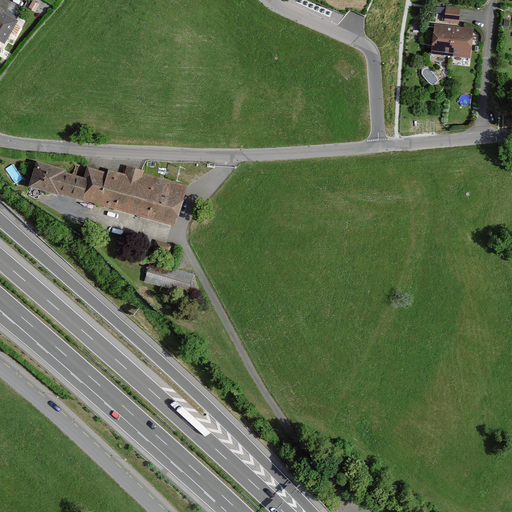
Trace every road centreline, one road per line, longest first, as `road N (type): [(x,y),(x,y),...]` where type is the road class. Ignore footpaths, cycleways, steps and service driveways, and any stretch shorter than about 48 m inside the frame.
road 1 (motorway): [(312,511),(167,367),(0,219)]
road 2 (residential): [(241,155),(193,198),(187,250),(256,381),(351,511)]
road 3 (motorway): [(283,511),(0,258)]
road 4 (residential): [(241,155),(0,139)]
road 5 (residential): [(0,365),(159,511)]
road 6 (residential): [(268,0),(367,47),(378,146)]
road 7 (motorway): [(0,298),(129,412)]
road 8 (motorway): [(0,313),(129,412)]
road 9 (motorway): [(129,412),(239,511)]
road 10 (residential): [(378,146),(241,155)]
road 11 (residential): [(511,135),(378,146)]
